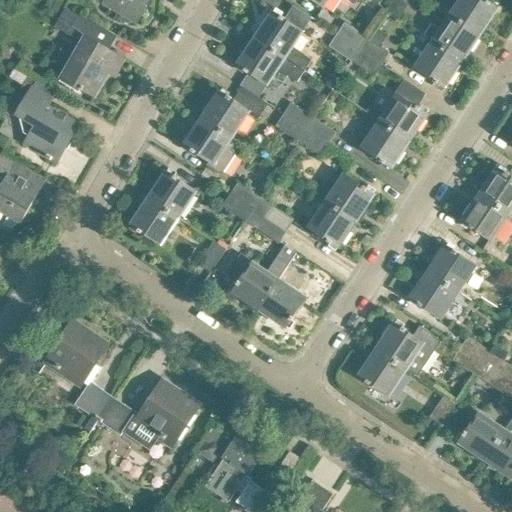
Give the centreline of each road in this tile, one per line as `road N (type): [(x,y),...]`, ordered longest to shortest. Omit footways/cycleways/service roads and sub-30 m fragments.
road 1 (residential): [(295,383),(511,53)]
road 2 (residential): [(212,0),(71,237)]
road 3 (residential): [(295,383),(71,237)]
road 4 (residential): [(490,511),(295,383)]
road 5 (residential): [(71,237),(0,344)]
